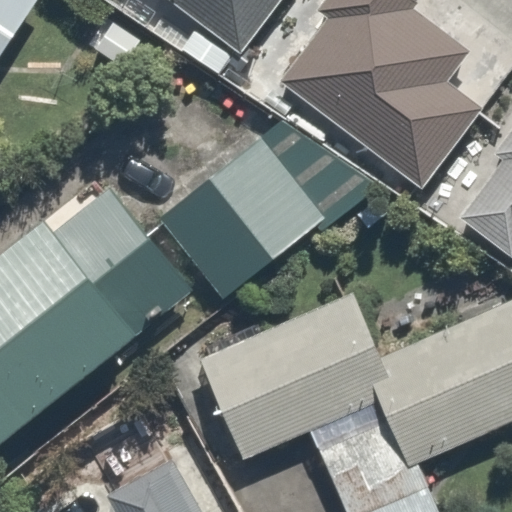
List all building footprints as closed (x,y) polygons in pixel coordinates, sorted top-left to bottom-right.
[(0,0),(0,35),(21,0),(0,0)] [(173,0),(241,51),(280,0),(173,0)] [(280,79),(422,185),(483,104),(447,78),(470,48),(414,5),(417,0),(323,0),(317,7),(328,16),(280,79)] [(47,190),(0,226),(0,420),(193,269),(217,299),(359,187),(292,102),(173,196),(150,167),(75,226),(47,190)] [(511,129),(496,150),(503,156),(461,213),(511,252),(511,129)] [(364,302),(202,358),(236,458),(310,433),(337,511),(442,511),(420,449),(511,417),(511,310),(383,355),(364,302)] [(216,511),(167,437),(100,482),(119,511),(216,511)]
